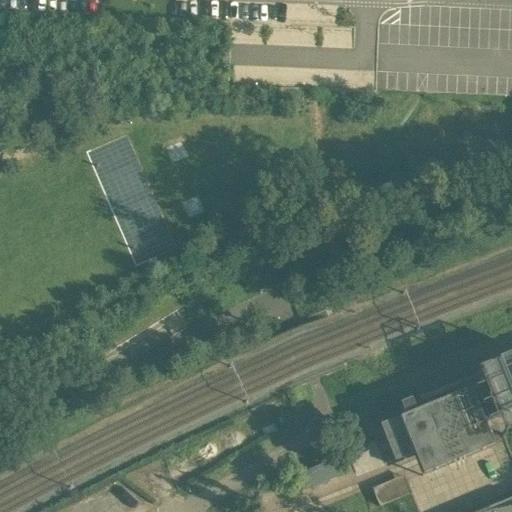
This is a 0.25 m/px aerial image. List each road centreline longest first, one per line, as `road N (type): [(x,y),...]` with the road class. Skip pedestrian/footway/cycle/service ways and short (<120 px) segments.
road 1 (unclassified): [(294,332),(279,307),(241,311),(0,417)]
road 2 (unclassified): [(294,332),(320,402),(315,430),(186,511)]
